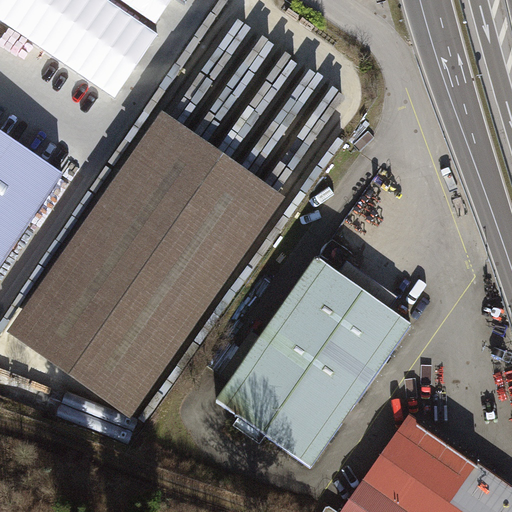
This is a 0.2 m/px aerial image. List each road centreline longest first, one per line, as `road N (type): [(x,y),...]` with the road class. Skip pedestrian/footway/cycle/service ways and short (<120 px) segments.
road 1 (primary): [(511,263),(429,0)]
road 2 (track): [(0,420),(256,511)]
road 3 (trunk): [(479,0),(511,120)]
